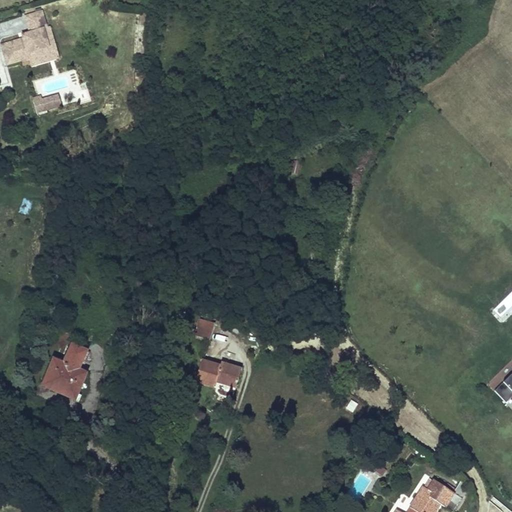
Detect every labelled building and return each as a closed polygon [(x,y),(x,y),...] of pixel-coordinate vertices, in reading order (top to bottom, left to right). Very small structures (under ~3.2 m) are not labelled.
[(20,39),(0,44),(0,51),(3,62),(16,57),(18,62),(26,59),(28,64),(46,59),(43,49),(46,48),(44,39),(50,37),(47,27),(44,28),(39,12),(22,17),(27,33),(28,37),(20,39)] [(46,59),(28,64),(28,67),(56,59),(50,37),(44,39),(46,48),(43,49),(46,59)] [(18,62),(16,57),(3,62),(4,66),(18,62)] [(59,106),(57,97),(41,102),(43,111),(59,106)] [(41,102),(40,98),(32,100),(36,113),(43,111),(41,102)] [(201,317),(195,335),(210,340),(216,322),(201,317)] [(71,399),(81,371),(71,367),(77,351),(64,346),(57,363),(46,359),(38,380),(59,387),(57,393),(71,399)] [(221,385),(222,380),(239,384),(243,364),(226,360),(225,364),(206,359),(201,380),(221,385)] [(511,373),(510,376),(511,377),(492,396),(504,408),(511,400),(511,373)] [(59,387),(38,380),(36,386),(57,393),(59,387)] [(435,495),(427,490),(414,509),(418,511),(419,511),(439,511),(443,507),(449,511),(459,511),(466,502),(448,490),(446,493),(440,489),(435,495)]
